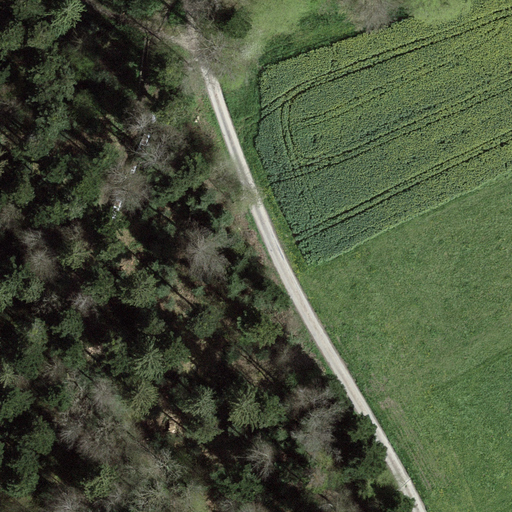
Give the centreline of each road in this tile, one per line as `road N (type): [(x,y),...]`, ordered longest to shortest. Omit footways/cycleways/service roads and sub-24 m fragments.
road 1 (track): [(168,0),(106,163),(5,479),(8,511)]
road 2 (track): [(193,44),(263,233),(412,511)]
road 3 (track): [(58,0),(193,44)]
